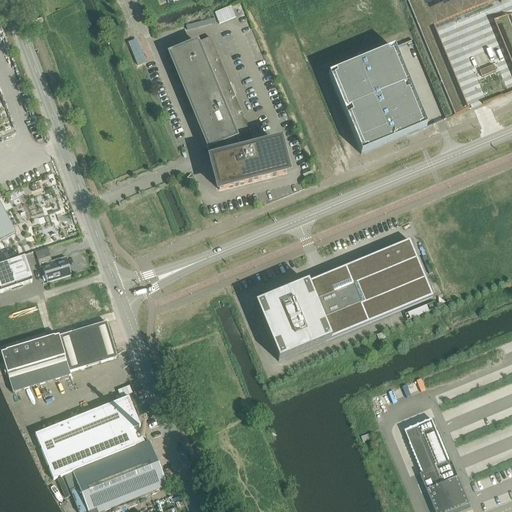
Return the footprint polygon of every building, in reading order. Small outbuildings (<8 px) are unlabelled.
[(386,0),(314,0),(297,7),(318,59),(398,26),(386,0)] [(407,0),(455,116),(469,111),(435,26),(498,0),(407,0)] [(231,7),(215,14),(219,25),(236,18),(231,7)] [(507,17),(493,22),(511,68),(511,28),(511,25),(507,18),(507,16),(507,17)] [(183,50),(169,55),(194,116),(208,149),(212,162),(212,163),(214,171),(219,191),(286,174),(283,162),(285,162),(283,156),(282,157),(279,145),(272,147),(242,154),(240,150),(240,149),(239,147),(240,147),(239,143),(237,143),(235,138),(240,136),(249,132),(245,122),(210,39),(187,48),(183,50)] [(363,151),(367,149),(368,152),(419,131),(418,128),(422,126),(408,93),(404,94),(402,89),(406,88),(392,54),(388,55),(387,52),(336,73),(337,77),(333,78),(347,112),(351,110),(353,115),(349,117),(363,151)] [(0,205),(0,243),(16,235),(0,205)] [(346,268),(255,306),(278,363),(378,321),(433,299),(409,242),(346,268)] [(48,250),(35,254),(40,269),(42,268),(47,284),(71,276),(66,258),(52,263),(48,250)] [(22,287),(32,284),(24,260),(0,268),(0,294),(11,291),(22,287)] [(407,322),(437,309),(434,303),(404,315),(407,322)] [(55,339),(49,341),(1,353),(13,394),(70,377),(69,373),(101,364),(117,359),(108,328),(106,323),(74,333),(74,330),(57,335),(57,336),(55,336),(55,339)] [(106,511),(167,488),(149,443),(145,445),(142,438),(143,438),(144,437),(145,436),(145,435),(145,434),(145,433),(145,432),(144,432),(143,431),(142,431),(141,431),(140,431),(140,432),(138,428),(140,427),(138,423),(128,398),(35,435),(53,481),(72,474),(87,511),(106,511)] [(433,422),(406,434),(412,449),(417,461),(423,475),(421,476),(427,492),(459,479),(453,463),(450,464),(444,448),(440,438),(433,422)] [(459,479),(427,492),(428,494),(430,493),(438,511),(460,511),(471,508),(470,506),(468,507),(457,482),(460,481),(459,479)]
